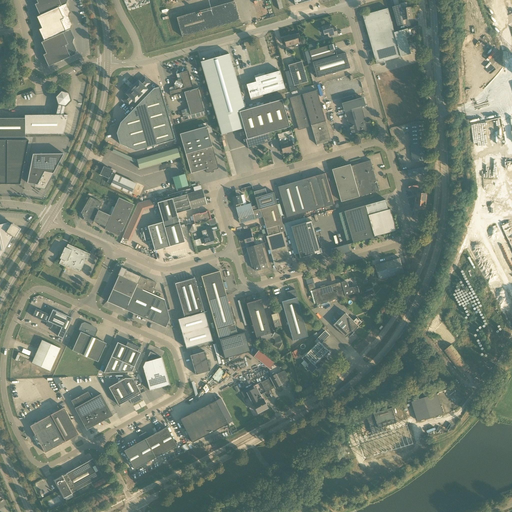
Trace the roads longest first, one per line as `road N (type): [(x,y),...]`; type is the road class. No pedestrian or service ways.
road 1 (unclassified): [(135,507),(349,384),(383,354),(419,302),(444,223),(431,0)]
road 2 (unclassified): [(98,439),(37,465),(1,384),(0,357),(25,297),(43,289),(87,308)]
road 3 (unclassified): [(233,251),(241,278),(258,285),(402,243),(411,218),(385,140)]
road 4 (unclassified): [(385,140),(229,184),(219,200),(233,251)]
road 5 (unclassified): [(87,308),(167,344),(182,382),(175,396),(98,439)]
road 6 (unclassified): [(138,62),(348,5)]
road 7 (unclassified): [(51,218),(91,144),(108,63)]
road 8 (unclassified): [(385,140),(348,5)]
road 9 (unknown): [(98,439),(68,400),(70,388),(98,383),(122,426)]
road 10 (unclassified): [(233,251),(157,268),(113,249)]
road 11 (unclassified): [(99,62),(40,83),(30,73),(25,29)]
road 12 (unknown): [(337,262),(331,217),(401,189)]
